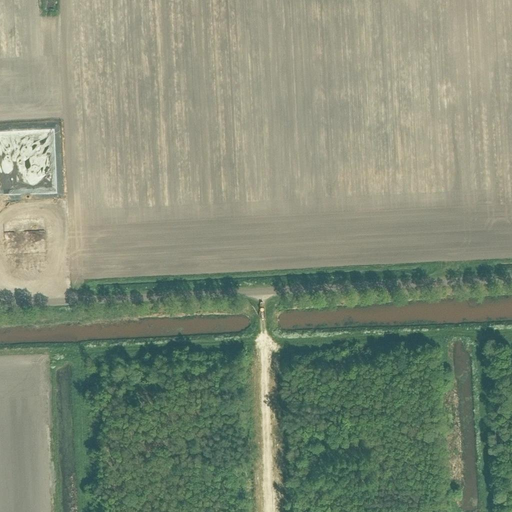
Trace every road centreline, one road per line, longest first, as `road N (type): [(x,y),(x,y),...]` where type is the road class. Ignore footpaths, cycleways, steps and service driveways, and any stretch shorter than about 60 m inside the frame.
road 1 (unclassified): [(0,305),(511,278)]
road 2 (track): [(511,328),(0,352)]
road 3 (track): [(479,330),(485,511)]
